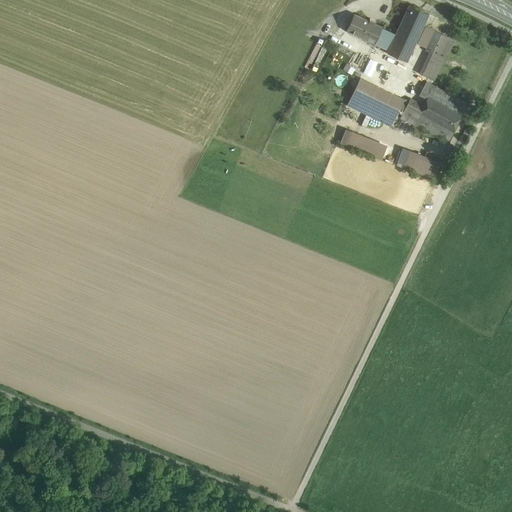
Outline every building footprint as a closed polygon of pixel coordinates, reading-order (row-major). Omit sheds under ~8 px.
[(389,50),(387,53),(407,62),(416,43),(424,26),(429,15),(409,5),(396,34),(392,43),(389,50)] [(354,14),(347,31),(354,34),(362,18),(354,14)] [(382,27),(362,18),(354,34),(375,43),(378,36),(392,43),(396,34),(382,28),(382,27)] [(434,31),(424,26),(416,43),(426,49),(434,31)] [(454,40),(434,31),(426,49),(425,51),(429,53),(444,60),(454,40)] [(392,43),(378,36),(375,43),(389,50),(392,43)] [(444,60),(429,53),(419,73),(434,81),(444,60)] [(404,99),(360,78),(347,104),(391,126),(400,109),(404,99)] [(468,103),(427,81),(419,95),(427,99),(429,95),(463,113),(468,103)] [(463,113),(429,95),(427,99),(424,105),(410,98),(409,101),(405,109),(452,134),(463,113)] [(404,99),(400,109),(404,111),(405,109),(409,101),(404,99)] [(452,134),(405,109),(404,111),(400,118),(448,143),(452,134)] [(414,141),(414,137),(414,133),(411,129),(408,127),(403,126),(399,127),(396,129),(394,133),(393,137),(394,141),(396,145),(400,147),(404,148),(408,147),(411,145),(414,141)] [(388,145),(352,131),(346,146),(382,160),(388,145)] [(442,164),(411,151),(405,168),(436,180),(442,164)]
